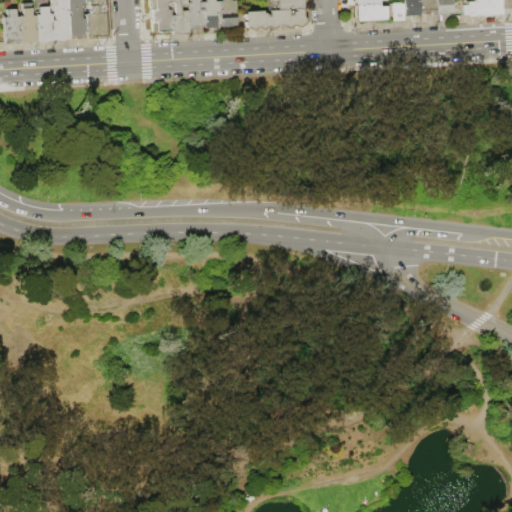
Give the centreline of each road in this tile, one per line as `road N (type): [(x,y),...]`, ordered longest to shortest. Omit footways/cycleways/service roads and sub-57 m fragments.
road 1 (secondary): [(328,51),(0,68)]
road 2 (secondary): [(0,221),(50,235),(273,234)]
road 3 (secondary): [(275,213),(69,213)]
road 4 (secondary): [(511,39),(328,51)]
road 5 (secondary): [(385,247),(511,261)]
road 6 (tertiary): [(480,321),(408,284),(385,247)]
